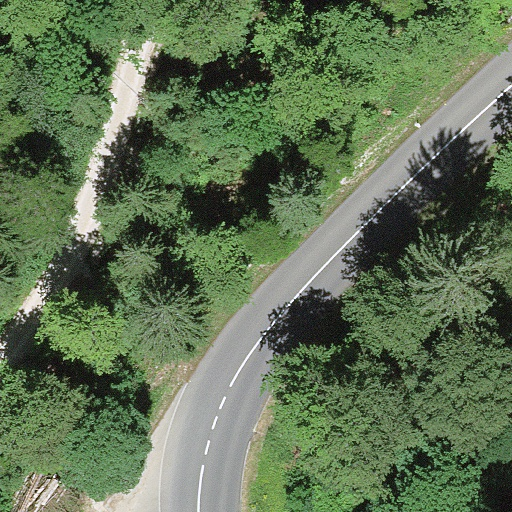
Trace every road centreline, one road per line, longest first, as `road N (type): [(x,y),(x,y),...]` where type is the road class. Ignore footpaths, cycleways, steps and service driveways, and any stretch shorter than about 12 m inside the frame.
road 1 (tertiary): [(511,91),(454,134),(265,319),(217,401),(200,489),(205,511)]
road 2 (track): [(0,357),(83,244),(169,0)]
